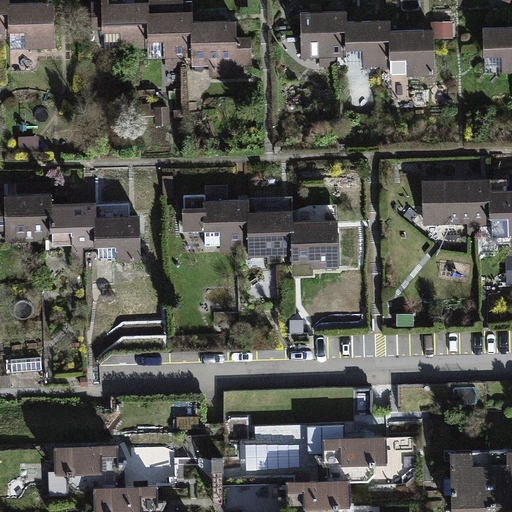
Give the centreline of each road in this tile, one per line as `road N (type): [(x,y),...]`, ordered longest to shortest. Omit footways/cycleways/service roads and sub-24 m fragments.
road 1 (residential): [(511,364),(120,377)]
road 2 (track): [(0,398),(101,389),(120,377)]
